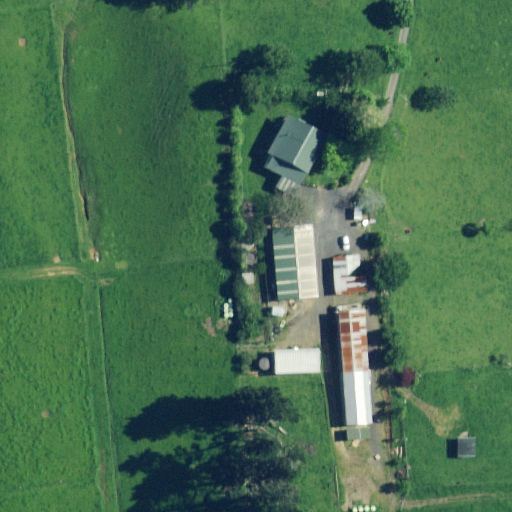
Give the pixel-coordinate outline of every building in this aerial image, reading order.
[(321,136),(281,117),(263,154),(268,156),(262,169),(278,177),(272,189),(291,198),(321,136)] [(315,297),(309,228),(269,231),(275,301),(315,297)] [(250,253),(251,252),(252,251),(253,250),(253,248),(254,247),(254,246),(254,244),(253,243),(253,242),(252,241),(251,240),(250,239),(249,239),(247,238),(246,238),(245,238),(243,239),(242,239),(241,240),(240,241),(239,242),(239,243),(238,245),(238,246),(239,247),(239,249),(239,250),(240,251),(241,252),(242,253),(244,253),(243,254),(242,255),(241,256),(241,257),(240,258),(240,259),(240,261),(241,262),(241,263),(242,264),(243,265),(244,266),(245,266),(246,266),(247,266),(249,266),(250,266),(251,265),(252,265),(253,264),(254,263),(254,262),(254,260),(254,259),(254,258),(254,257),(253,256),(253,255),(252,254),(251,253),(250,253)] [(365,292),(362,265),(358,265),(358,256),(330,258),(334,294),(365,292)] [(253,274),(242,274),(242,284),(253,284),(253,274)] [(365,325),(363,305),(335,307),(344,426),(369,424),(362,325),(365,325)] [(317,373),(317,350),(272,351),(273,374),(317,373)] [(471,438),(451,438),(451,442),(433,442),(434,464),(456,464),(456,458),(511,457),(511,433),(511,420),(500,420),(500,433),(471,434),(471,438)] [(432,436),(418,436),(418,463),(431,463),(432,436)]
